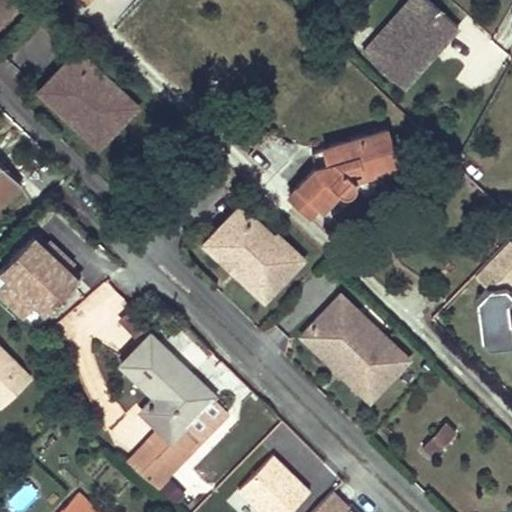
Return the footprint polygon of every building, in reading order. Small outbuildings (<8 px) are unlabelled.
[(0,0),(0,19),(19,0),(0,0)] [(406,89),(460,29),(427,0),(412,0),(366,53),(406,89)] [(70,122),(95,148),(136,108),(110,80),(105,85),(74,54),(48,79),(80,112),(70,122)] [(80,112),(48,79),(38,89),(70,122),(80,112)] [(224,158),(235,169),(268,134),(257,124),(224,158)] [(312,169),(295,187),(316,207),(320,211),(338,192),(344,194),(346,194),(352,192),(354,190),(355,187),(355,182),(355,178),(396,167),(386,130),(324,148),(328,165),(313,168),(312,169)] [(324,148),(309,152),(312,169),(313,168),(328,165),(324,148)] [(0,202),(19,184),(0,164),(0,202)] [(316,207),(295,187),(288,195),(308,215),(316,207)] [(246,200),(243,203),(274,233),(277,230),(246,200)] [(239,272),(267,299),(307,259),(277,230),(274,233),(243,203),(218,229),(250,261),(239,272)] [(0,295),(30,325),(80,274),(32,227),(0,258),(0,295)] [(250,261),(218,229),(207,240),(239,272),(250,261)] [(511,241),(511,240),(491,260),(510,279),(511,277),(511,241)] [(479,343),(511,342),(510,284),(478,285),(479,343)] [(343,372),(371,400),(410,359),(382,332),(379,335),(362,318),(364,315),(343,294),(312,327),(350,365),(343,372)] [(145,331),(128,314),(121,321),(139,338),(145,331)] [(382,332),(364,315),(362,318),(379,335),(382,332)] [(350,365),(312,327),(305,334),(343,372),(350,365)] [(150,335),(122,364),(154,398),(141,412),(170,441),(187,424),(195,415),(213,396),(150,335)] [(0,385),(20,366),(0,345),(0,385)] [(30,376),(20,366),(0,385),(0,405),(1,406),(30,376)] [(195,415),(187,424),(200,437),(225,410),(211,398),(195,415)] [(429,453),(457,435),(449,421),(420,439),(429,453)] [(237,511),(287,511),(311,488),(272,451),(225,500),(237,511)] [(99,511),(77,491),(58,511),(99,511)]
